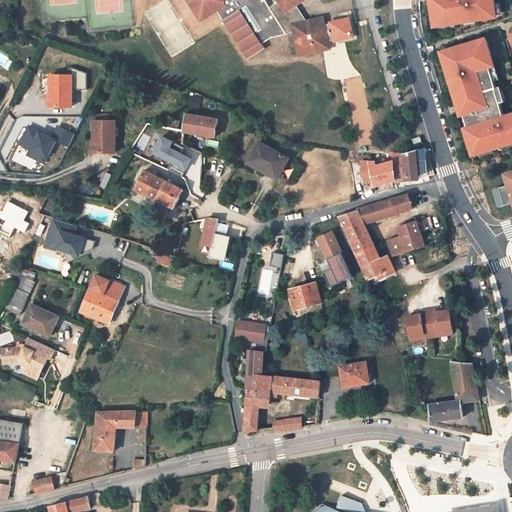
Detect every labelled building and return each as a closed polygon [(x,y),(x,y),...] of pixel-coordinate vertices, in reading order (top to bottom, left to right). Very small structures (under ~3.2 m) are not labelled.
[(188,0),(202,21),(206,19),(193,0),(188,0)] [(315,19),(315,18),(306,20),(303,20),(294,6),(297,5),(304,0),(278,0),(279,1),(282,6),(273,11),(271,7),(266,0),(265,0),(265,1),(264,0),(193,0),(206,19),(218,11),(249,60),(266,49),(263,43),(273,37),(294,33),(297,48),(306,54),(325,50),(330,43),(331,41),(327,25),(325,25),(324,17),(315,19)] [(497,15),(494,0),(434,0),(436,10),(432,11),(434,24),(454,21),(455,24),(476,21),(476,19),(497,15)] [(282,6),(279,1),(271,7),(273,11),(282,6)] [(306,20),(297,5),(294,6),(303,20),(306,20)] [(327,25),(324,16),(315,18),(315,19),(324,17),(325,25),(327,25)] [(353,36),(349,20),(327,25),(331,41),(353,36)] [(511,115),(505,118),(496,89),(497,89),(490,67),(486,55),(491,53),(487,40),(468,45),(468,43),(442,52),(446,66),(451,64),(455,77),(453,78),(457,91),(462,90),(466,102),(469,113),(465,114),(469,127),(470,127),(475,141),(470,142),(474,156),(494,150),(493,148),(511,142),(511,115)] [(496,65),(492,53),(491,53),(486,55),(490,67),(496,65)] [(71,107),(72,75),(52,75),(52,94),(53,94),(53,107),(71,107)] [(466,102),(462,90),(457,91),(461,103),(466,102)] [(192,98),(191,106),(199,107),(200,99),(192,98)] [(469,113),(466,102),(461,103),(465,114),(469,113)] [(219,119),(187,114),(185,129),(185,131),(216,136),(219,119)] [(116,152),(116,120),(111,121),(97,121),(95,121),(95,138),(96,138),(97,152),(116,152)] [(51,136),(29,125),(18,145),(28,150),(26,155),(45,164),(56,142),(68,148),(76,134),(57,125),(51,136)] [(164,126),(161,140),(173,142),(184,145),(184,143),(185,131),(184,130),(164,126)] [(475,141),(470,127),(469,127),(466,128),(470,142),(475,141)] [(159,152),(170,155),(173,142),(161,140),(159,152)] [(279,176),(289,158),(260,142),(249,161),(265,170),(266,168),(279,176)] [(184,145),(182,153),(202,162),(204,153),(184,143),(184,145)] [(388,158),(394,158),(397,181),(419,178),(419,175),(427,173),(427,161),(426,151),(425,147),(416,150),(403,154),(373,152),(373,154),(367,154),(367,163),(373,163),(373,166),(388,163),(388,158)] [(167,168),(170,155),(159,152),(156,164),(167,168)] [(265,170),(278,178),(279,176),(266,168),(265,170)] [(166,180),(145,170),(137,189),(158,199),(166,180)] [(511,172),(506,175),(510,185),(501,188),(506,206),(511,204),(511,172)] [(158,199),(175,207),(184,189),(166,180),(158,199)] [(506,206),(501,188),(496,189),(502,207),(506,206)] [(364,221),(412,208),(408,194),(353,212),(340,216),(363,266),(380,259),(374,245),(369,247),(358,224),(364,221)] [(29,211),(8,201),(0,217),(0,233),(8,238),(13,228),(24,233),(29,223),(24,221),(29,211)] [(208,219),(202,242),(213,246),(216,234),(219,222),(220,218),(208,217),(208,219)] [(78,226),(52,218),(44,248),(63,253),(67,263),(93,250),(95,241),(76,236),(78,226)] [(424,245),(416,220),(399,227),(402,235),(389,240),(394,255),(407,250),(424,245)] [(369,247),(374,245),(364,221),(358,224),(369,247)] [(229,224),(219,222),(216,234),(227,236),(229,224)] [(352,276),(333,232),(318,238),(332,269),(323,272),(329,286),(352,276)] [(227,236),(216,234),(213,246),(211,256),(226,259),(231,237),(227,236)] [(284,255),(272,253),(270,267),(282,269),(284,255)] [(172,258),(162,254),(158,263),(169,267),(172,258)] [(380,259),(363,266),(368,279),(370,278),(377,274),(388,270),(390,273),(395,271),(388,257),(388,255),(380,259)] [(17,282),(30,288),(38,270),(25,265),(17,282)] [(82,311),(109,322),(112,315),(104,312),(111,297),(119,300),(125,287),(97,275),(82,311)] [(7,305),(20,311),(30,288),(17,282),(7,305)] [(321,301),(317,283),(291,289),(296,308),(321,301)] [(104,312),(112,315),(119,300),(111,297),(104,312)] [(50,335),(58,316),(32,304),(24,323),(50,335)] [(453,330),(450,310),(436,312),(436,309),(420,311),(421,314),(407,316),(410,336),(424,334),(424,338),(440,335),(439,331),(453,330)] [(250,348),(248,389),(244,431),(244,432),(258,430),(260,406),(268,407),(269,396),(269,391),(279,392),(305,395),(306,379),(263,375),(264,352),(266,352),(268,340),(269,334),(265,333),(266,325),(239,321),(236,337),(260,341),(258,351),(254,351),(253,348),(250,348)] [(24,345),(1,348),(2,365),(16,363),(24,368),(22,373),(38,380),(48,358),(51,360),(54,350),(28,338),(24,345)] [(370,381),(366,361),(340,366),(344,385),(352,383),(353,385),(370,381)] [(452,361),(458,400),(430,404),(432,421),(464,416),(461,401),(480,399),(474,363),(452,361)] [(306,379),(305,395),(319,395),(320,381),(306,379)] [(94,450),(111,451),(114,426),(118,426),(140,426),(140,440),(147,441),(149,412),(141,411),(98,412),(94,450)] [(303,426),(303,417),(286,420),(287,428),(303,426)] [(23,424),(0,420),(0,439),(19,442),(20,440),(23,424)] [(286,420),(275,421),(274,428),(275,430),(287,428),(286,420)] [(0,457),(15,461),(19,442),(0,439),(0,457)] [(147,459),(133,460),(133,469),(146,465),(147,459)] [(55,489),(51,477),(35,482),(38,494),(55,489)] [(10,486),(0,485),(0,500),(8,500),(10,486)] [(52,511),(75,511),(78,511),(101,505),(98,494),(89,496),(74,500),(67,502),(51,506),(52,511)] [(322,504),(314,511),(366,511),(362,502),(343,495),(337,510),(322,504)]
